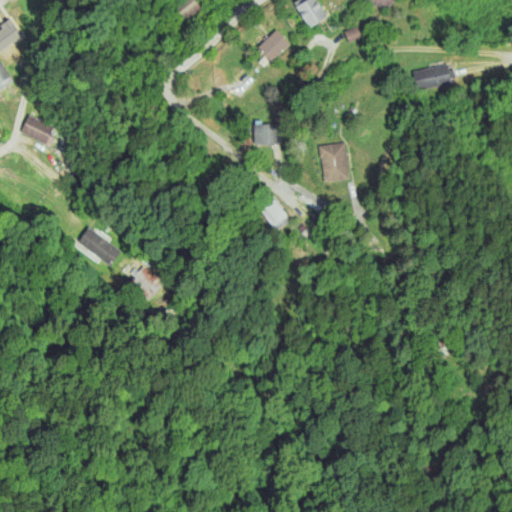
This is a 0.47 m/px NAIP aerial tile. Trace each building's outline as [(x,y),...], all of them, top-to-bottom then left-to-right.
[(177,12),(192,0),(196,0),(203,10),(183,25),(177,12)] [(296,5),(306,0),(316,0),(327,18),(310,29),(296,5)] [(361,36),(357,25),(343,29),(347,41),(361,36)] [(257,49),(276,30),(291,46),(270,63),(257,49)] [(5,66),(0,58),(0,37),(5,34),(21,54),(5,66)] [(0,61),(12,77),(0,84),(0,61)] [(411,70),(415,88),(453,81),(449,62),(411,70)] [(20,132),(49,144),(57,127),(28,114),(20,132)] [(253,123),(253,144),(280,144),(280,122),(253,123)] [(322,180),(348,178),(345,141),(319,144),(322,180)] [(286,217),(274,197),(259,205),(271,225),(286,217)] [(121,249),(87,226),(77,241),(110,265),(121,249)] [(148,299),(162,283),(143,265),(128,281),(148,299)]
